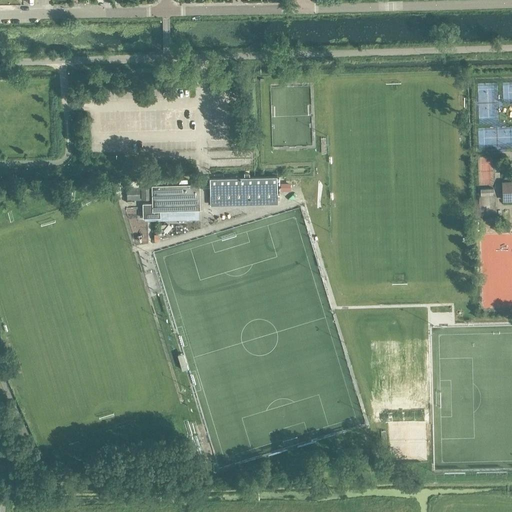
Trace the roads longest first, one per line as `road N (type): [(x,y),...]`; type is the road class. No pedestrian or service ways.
road 1 (unclassified): [(0,62),(511,48)]
road 2 (residential): [(302,9),(511,3)]
road 3 (residential): [(0,14),(166,11)]
road 4 (residential): [(166,11),(302,9)]
